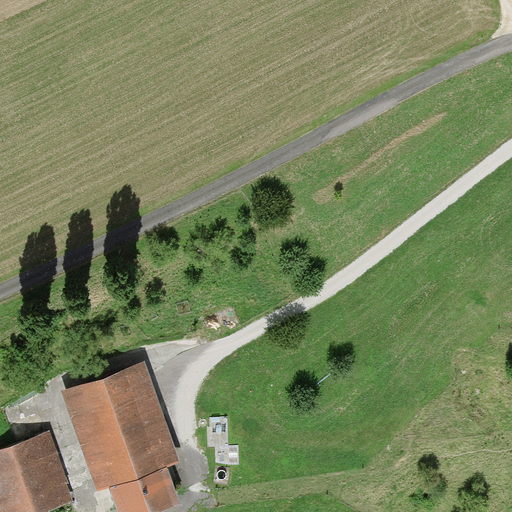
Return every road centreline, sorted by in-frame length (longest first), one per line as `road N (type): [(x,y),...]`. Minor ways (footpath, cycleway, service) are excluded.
road 1 (unclassified): [(511,42),(0,289)]
road 2 (track): [(511,145),(336,281),(167,378)]
